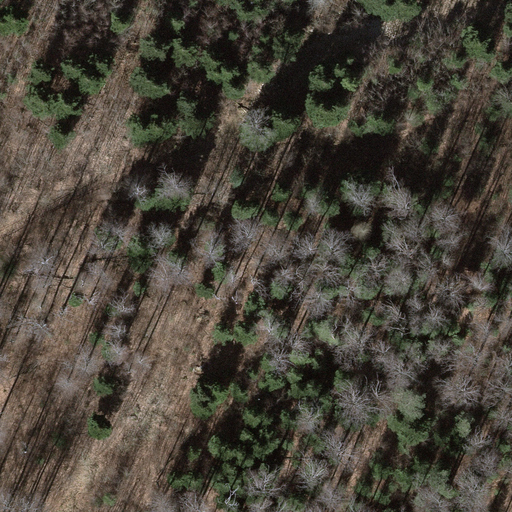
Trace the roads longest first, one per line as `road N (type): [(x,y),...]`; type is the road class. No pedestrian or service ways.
road 1 (track): [(0,235),(97,183),(154,165),(392,132),(511,89)]
road 2 (track): [(475,0),(325,47),(258,100),(212,151)]
